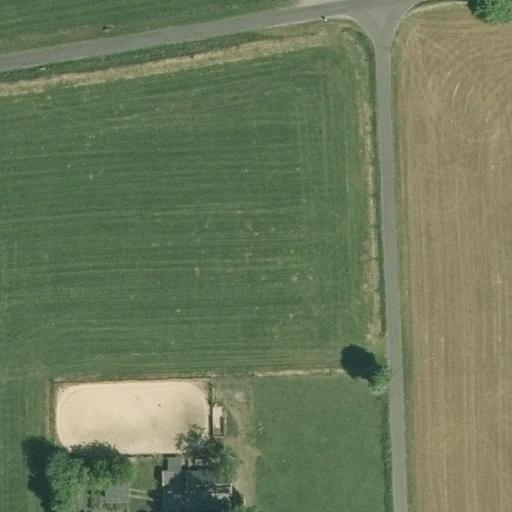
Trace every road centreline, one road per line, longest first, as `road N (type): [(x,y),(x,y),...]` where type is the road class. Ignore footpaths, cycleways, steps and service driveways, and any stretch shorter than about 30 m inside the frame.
road 1 (unclassified): [(397,511),(377,3)]
road 2 (unclassified): [(0,62),(377,3)]
